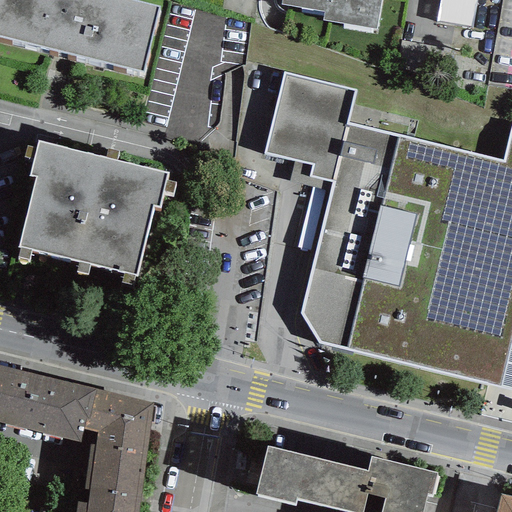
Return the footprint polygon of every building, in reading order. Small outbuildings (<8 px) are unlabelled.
[(158,2),(150,0),(0,0),(0,32),(144,68),(158,2)] [(380,0),(283,0),(323,7),(322,16),(376,25),(380,0)] [(477,0),(439,0),(436,22),(473,28),(477,0)] [(355,88),(283,71),(264,154),(313,165),(311,175),(334,178),(300,313),(319,343),(511,390),(511,125),(504,160),(347,122),(355,88)] [(168,168),(37,135),(29,170),(36,172),(18,242),(134,272),(152,202),(159,204),(168,168)] [(95,386),(0,363),(0,418),(78,437),(81,424),(83,417),(87,418),(95,386)] [(137,511),(153,401),(95,386),(87,418),(83,417),(81,424),(97,427),(90,502),(78,500),(75,511),(137,511)] [(368,467),(267,442),(255,491),(295,500),(296,496),(361,511),(366,489),(385,494),(380,511),(421,511),(427,489),(432,491),(438,468),(371,452),(368,467)] [(511,511),(511,494),(500,491),(495,511),(511,511)]
